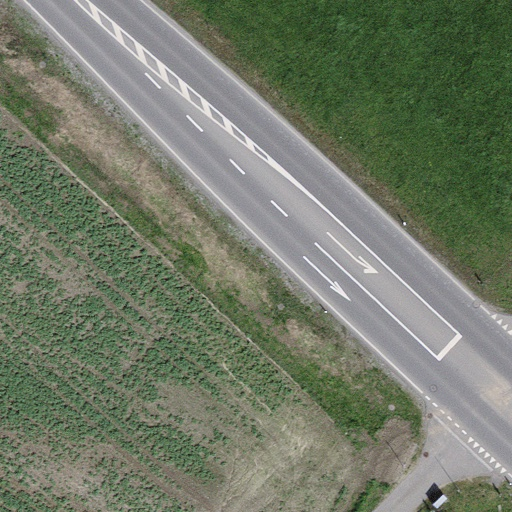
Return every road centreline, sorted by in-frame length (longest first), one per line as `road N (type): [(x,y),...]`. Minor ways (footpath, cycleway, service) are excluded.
road 1 (secondary): [(77,0),(511,405)]
road 2 (track): [(411,511),(511,413)]
